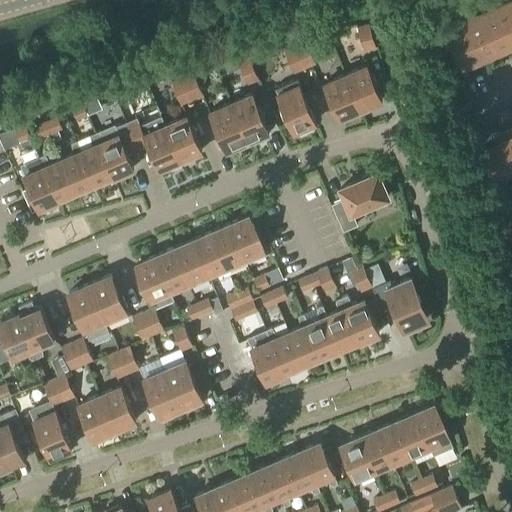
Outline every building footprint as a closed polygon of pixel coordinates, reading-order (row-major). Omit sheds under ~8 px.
[(511,0),(508,0),(499,4),(511,32),(511,0)] [(511,44),(511,32),(499,4),(481,12),(499,51),(511,44)] [(499,51),(481,12),(464,20),(481,59),(499,51)] [(481,59),(464,20),(446,28),(446,29),(448,28),(464,65),(462,66),(463,67),(481,59)] [(368,23),(357,26),(363,49),(375,46),(368,23)] [(306,40),(295,45),(304,67),(315,62),(306,40)] [(295,45),(283,49),(293,72),(304,67),(295,45)] [(248,55),(237,60),(247,83),(258,78),(248,55)] [(366,65),(345,74),(361,110),(362,111),(373,107),(372,104),(381,100),(374,82),(375,82),(372,76),(371,76),(366,65)] [(193,72),(182,76),(191,99),(202,94),(193,72)] [(345,74),(323,83),(328,94),(327,95),(329,101),(331,101),(338,118),(348,114),(349,117),(361,112),(360,111),(361,110),(345,74)] [(182,76),(171,81),(180,103),(191,99),(182,76)] [(296,78),(274,87),(281,104),(279,105),(286,121),(288,119),(293,131),(296,129),(298,133),(313,127),(311,123),(315,121),(296,78)] [(252,93),(231,102),(248,140),(251,139),(252,141),(267,135),(266,133),(268,131),(262,117),(264,116),(258,103),(256,103),(252,93)] [(231,102),(209,111),(213,122),(211,123),(217,136),(219,135),(224,148),(226,152),(237,148),(236,145),(248,140),(231,102)] [(83,103),(71,107),(76,119),(88,114),(83,103)] [(135,115),(125,120),(135,143),(145,139),(148,145),(146,146),(149,152),(150,151),(158,169),(168,164),(169,167),(180,163),(180,161),(165,124),(164,125),(160,116),(139,124),(135,115)] [(187,115),(165,124),(180,161),(181,161),(181,162),(193,157),(192,154),(201,150),(194,133),(195,132),(193,126),(191,126),(187,115)] [(57,116),(46,121),(51,132),(62,127),(57,116)] [(125,120),(95,132),(113,174),(112,174),(113,176),(133,168),(125,148),(135,143),(125,120)] [(46,121),(35,125),(40,137),(51,132),(46,121)] [(25,125),(14,130),(19,141),(30,136),(25,125)] [(511,128),(497,135),(496,132),(469,143),(474,162),(484,158),(491,172),(497,169),(501,177),(511,171),(511,128)] [(93,145),(81,150),(94,182),(112,174),(113,174),(95,132),(89,135),(93,145)] [(74,153),(62,158),(75,190),(94,182),(81,150),(77,140),(71,142),(74,153)] [(44,154),(39,156),(56,198),(57,197),(75,190),(62,158),(50,163),(44,154)] [(39,156),(20,164),(24,174),(37,206),(40,205),(41,207),(58,200),(57,197),(56,198),(39,156)] [(345,198),(331,204),(342,230),(356,224),(351,211),(359,208),(360,210),(373,205),(372,202),(387,196),(377,171),(374,173),(373,171),(362,175),(363,177),(340,187),(345,198)] [(511,209),(507,199),(486,209),(497,234),(511,228),(511,229),(511,209)] [(249,214),(230,223),(245,258),(264,249),(249,214)] [(230,223),(211,231),(226,266),(245,258),(230,223)] [(211,231),(192,239),(207,274),(226,266),(211,231)] [(192,239),(173,247),(188,282),(207,274),(192,239)] [(173,247),(155,255),(170,290),(188,282),(173,247)] [(174,299),(170,290),(155,255),(135,263),(154,306),(154,307),(174,299)] [(362,263),(351,268),(360,290),(371,285),(362,263)] [(327,266),(309,274),(313,285),(321,282),(324,290),(336,285),(327,266)] [(264,273),(253,277),(258,289),(269,284),(264,273)] [(110,274),(89,283),(105,320),(126,311),(125,308),(127,308),(122,296),(120,297),(110,274)] [(309,274),(297,279),(302,290),(313,285),(309,274)] [(389,279),(372,286),(381,308),(392,303),(403,329),(425,320),(418,302),(420,301),(416,292),(417,292),(410,276),(392,284),(389,279)] [(105,320),(89,283),(68,292),(77,315),(76,316),(80,327),(82,326),(83,328),(85,328),(89,337),(108,330),(103,320),(105,320)] [(282,285),(271,290),(276,301),(287,296),(282,285)] [(247,286),(236,291),(241,302),(252,297),(247,286)] [(271,290),(260,295),(265,306),(276,301),(271,290)] [(236,291),(225,295),(230,306),(241,302),(236,291)] [(346,295),(341,297),(359,341),(379,333),(364,298),(352,304),(346,295)] [(208,297),(197,302),(202,313),(213,308),(208,297)] [(322,305),(340,347),(358,339),(359,341),(341,297),(335,300),(338,310),(326,315),(322,305)] [(252,298),(230,307),(235,319),(257,310),(252,298)] [(23,311),(20,313),(37,357),(42,355),(40,344),(54,339),(39,305),(35,306),(33,301),(21,306),(23,311)] [(197,302),(186,307),(191,318),(202,313),(197,302)] [(304,313),(303,313),(321,355),(340,347),(322,305),(316,308),(319,318),(308,323),(304,313)] [(154,306),(143,311),(152,333),(163,328),(154,307),(154,306)] [(143,311),(132,316),(141,338),(152,333),(143,311)] [(0,328),(6,341),(0,343),(0,361),(25,351),(31,359),(37,357),(20,313),(0,320),(0,328)] [(300,326),(288,331),(302,363),(321,355),(303,313),(298,315),(300,326)] [(182,322),(171,327),(181,349),(192,344),(182,322)] [(272,327),(266,329),(270,338),(270,339),(284,373),(285,373),(284,371),(302,363),(288,331),(278,335),(272,327)] [(266,329),(247,337),(251,347),(250,347),(264,379),(265,381),(268,380),(284,373),(270,339),(270,338),(266,329)] [(83,337),(72,341),(81,364),(92,359),(83,337)] [(72,341),(61,346),(70,368),(81,364),(72,341)] [(129,345),(118,350),(127,372),(139,367),(129,345)] [(118,350),(107,354),(116,377),(127,372),(118,350)] [(186,359),(164,368),(181,407),(184,405),(185,408),(200,401),(199,399),(202,398),(196,383),(198,382),(192,369),(190,370),(186,359)] [(164,368),(143,378),(147,388),(145,389),(151,402),(153,401),(158,414),(160,419),(171,414),(170,412),(181,407),(164,368)] [(65,372),(54,377),(63,399),(74,395),(65,372)] [(63,399),(54,377),(42,382),(52,404),(63,399)] [(6,383),(0,385),(0,398),(11,394),(6,383)] [(120,385),(99,394),(115,432),(127,427),(126,424),(136,420),(128,403),(129,402),(127,396),(125,396),(120,385)] [(99,394),(77,403),(82,415),(81,415),(84,422),(85,421),(92,438),(102,434),(103,437),(115,432),(99,394)] [(47,402),(29,410),(38,430),(35,431),(42,446),(44,445),(49,457),(52,455),(54,459),(69,453),(68,449),(71,447),(55,409),(51,411),(47,402)] [(429,406),(415,411),(433,454),(453,446),(436,407),(434,407),(430,408),(429,406)] [(0,471),(12,467),(11,463),(24,458),(15,437),(26,432),(15,407),(0,413),(0,471)] [(415,411),(396,420),(411,454),(429,446),(433,454),(415,411)] [(396,420),(377,427),(392,462),(411,454),(396,420)] [(377,427),(359,436),(373,470),(392,462),(377,427)] [(342,447),(341,447),(354,478),(373,470),(359,436),(345,441),(346,444),(342,447)] [(317,442),(301,449),(315,481),(326,476),(331,485),(337,483),(333,473),(321,443),(318,445),(317,442)] [(301,449),(284,456),(298,488),(308,484),(314,493),(319,490),(315,481),(301,449)] [(284,456),(266,464),(280,496),(284,506),(290,503),(287,493),(298,488),(284,456)] [(266,464),(249,471),(265,511),(268,511),(272,511),(270,500),(280,496),(266,464)] [(265,511),(249,471),(231,479),(245,511),(253,511),(252,508),(262,504),(265,511)] [(432,473),(421,478),(426,489),(437,484),(432,473)] [(421,478),(410,482),(415,494),(426,489),(421,478)] [(231,479),(213,486),(224,511),(242,511),(245,511),(231,479)] [(452,484),(430,494),(434,505),(456,495),(452,484)] [(170,486),(148,495),(155,511),(194,511),(191,503),(180,508),(170,486)] [(224,511),(213,486),(195,494),(202,511),(224,511)] [(394,489),(383,494),(388,505),(399,500),(394,489)] [(383,494),(372,498),(377,510),(388,505),(383,494)] [(456,495),(434,505),(437,511),(448,511),(461,507),(456,495)] [(422,497),(411,502),(415,511),(417,511),(427,508),(422,497)] [(415,511),(411,502),(400,507),(402,511),(415,511)]
